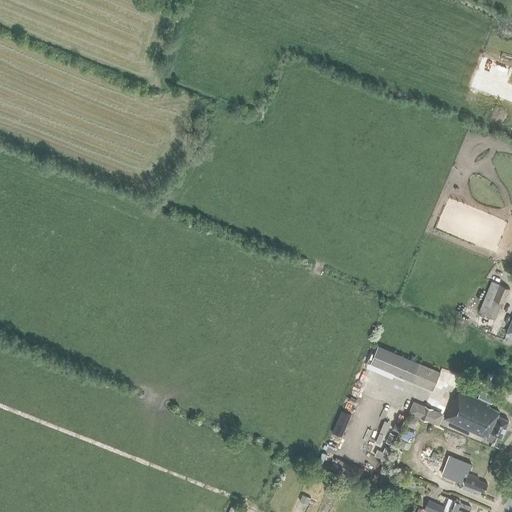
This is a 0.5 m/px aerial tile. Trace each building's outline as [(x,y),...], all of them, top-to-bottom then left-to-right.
[(499,284),(491,281),(478,313),(495,319),(502,302),(503,302),(509,288),(499,284)] [(440,372),(378,346),(370,365),(432,391),(440,372)] [(455,399),(454,398),(444,419),(493,442),(497,435),(500,437),(508,421),(497,415),(499,412),(489,407),(490,405),(459,391),(455,399)] [(420,418),(427,421),(432,409),(425,406),(420,418)] [(392,421),(400,423),(404,412),(396,409),(392,421)] [(339,437),(344,425),(340,423),(334,435),(339,437)] [(333,470),(359,481),(364,468),(337,458),(333,470)] [(453,483),(455,480),(464,484),(462,488),(472,492),(473,491),(478,493),(479,490),(484,492),(487,483),(477,479),(478,477),(468,473),(466,476),(458,473),(458,471),(461,466),(447,460),(444,465),(443,465),(438,477),(453,483)] [(302,494),(299,501),(308,504),(311,498),(302,494)] [(470,511),(470,510),(471,507),(459,502),(459,500),(456,499),(454,500),(450,509),(447,508),(446,510),(449,511),(470,511)] [(441,511),(444,506),(428,500),(423,510),(429,511),(432,511),(433,511),(441,511)]
